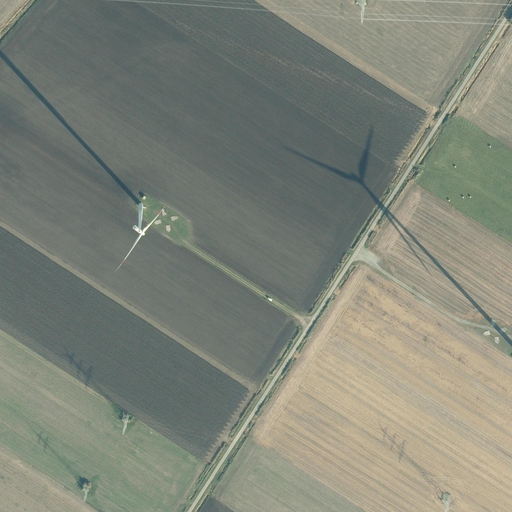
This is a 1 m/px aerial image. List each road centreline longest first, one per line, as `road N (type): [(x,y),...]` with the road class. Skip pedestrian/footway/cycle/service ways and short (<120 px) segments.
road 1 (unclassified): [(511,8),(189,511)]
road 2 (track): [(158,213),(164,227),(307,324)]
road 3 (track): [(352,253),(480,336),(511,338)]
